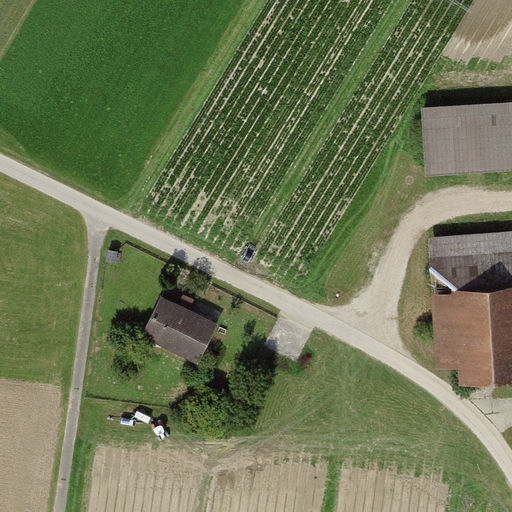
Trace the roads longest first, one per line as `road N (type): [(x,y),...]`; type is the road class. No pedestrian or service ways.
road 1 (unclassified): [(511,451),(409,367),(0,165)]
road 2 (track): [(105,217),(63,511)]
